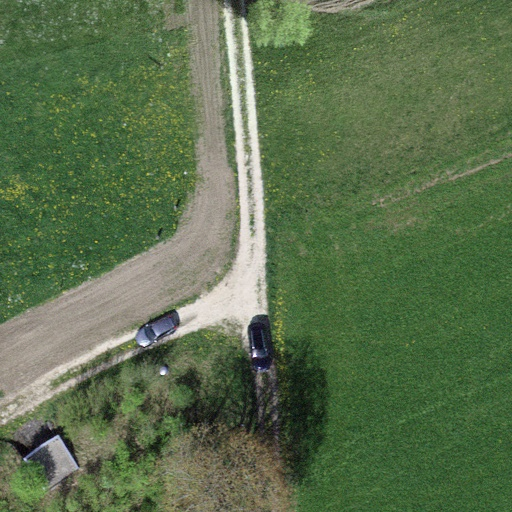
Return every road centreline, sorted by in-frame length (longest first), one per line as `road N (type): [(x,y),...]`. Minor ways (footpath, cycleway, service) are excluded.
road 1 (track): [(234,0),(255,283),(0,425)]
road 2 (track): [(255,283),(265,391),(262,511)]
